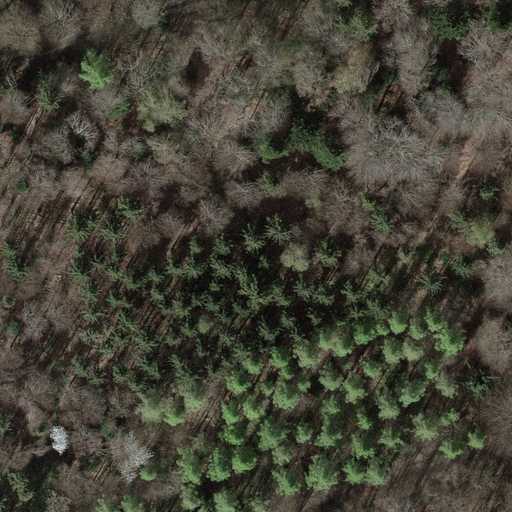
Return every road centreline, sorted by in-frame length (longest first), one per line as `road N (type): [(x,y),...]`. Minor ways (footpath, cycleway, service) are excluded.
road 1 (track): [(281,511),(511,429)]
road 2 (track): [(0,73),(226,0)]
